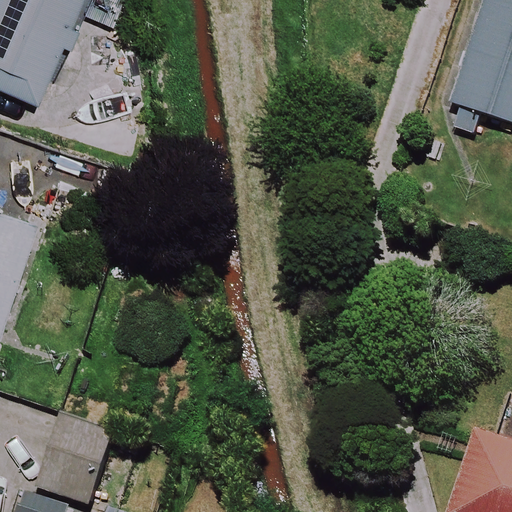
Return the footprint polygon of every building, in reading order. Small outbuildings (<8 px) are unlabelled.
[(69,50),(77,30),(67,26),(77,0),(0,0),(0,86),(36,102),(59,46),(69,50)] [(511,0),(487,0),(452,105),(511,125),(511,0)] [(0,329),(35,225),(0,213),(0,329)] [(112,436),(62,420),(39,490),(89,506),(112,436)] [(511,511),(511,442),(476,431),(449,511),(511,511)] [(71,511),(29,498),(26,510),(20,508),(18,511),(71,511)]
